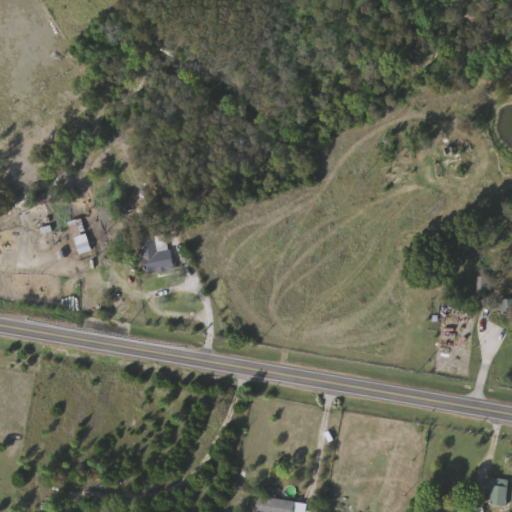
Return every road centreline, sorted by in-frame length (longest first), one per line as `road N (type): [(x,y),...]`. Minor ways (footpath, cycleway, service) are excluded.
road 1 (secondary): [(0,323),(511,411)]
road 2 (residential): [(206,358),(206,301),(177,234)]
